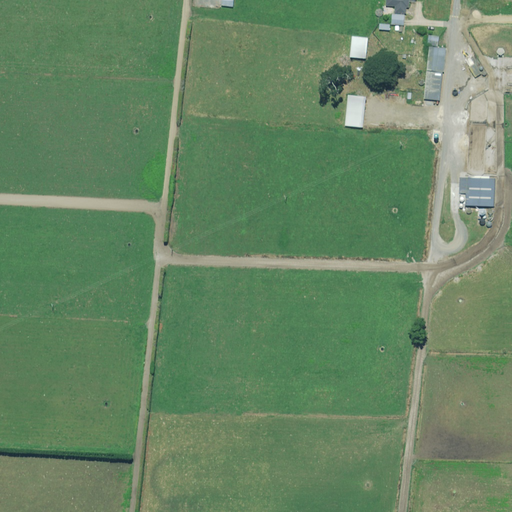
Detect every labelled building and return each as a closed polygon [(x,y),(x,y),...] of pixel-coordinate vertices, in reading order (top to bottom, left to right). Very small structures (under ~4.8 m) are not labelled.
[(388,0),(388,7),(397,7),(396,13),(410,14),(411,0),(418,1),(417,0),(388,0)] [(406,16),(393,15),(393,25),(405,25),(406,16)] [(428,71),(444,72),(446,72),(447,49),(440,48),(441,37),(430,36),(428,71)] [(371,39),(354,37),(352,58),(369,59),(371,39)] [(481,71),(475,60),(468,64),(474,75),(481,71)] [(444,72),(428,71),(425,100),(441,101),(444,72)] [(366,98),(349,96),(347,126),(364,128),(366,98)] [(496,207),(497,180),(462,178),(461,194),(467,194),(467,206),(496,207)]
